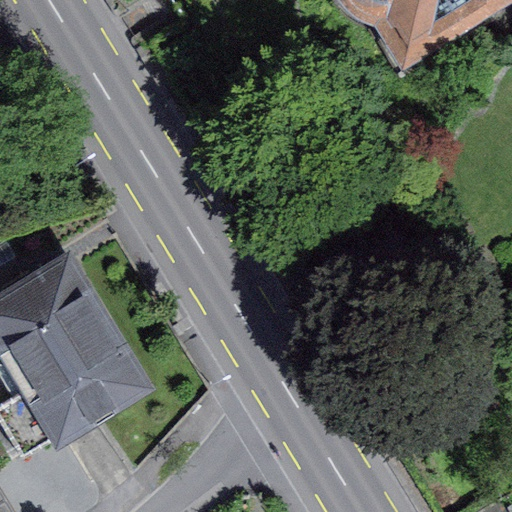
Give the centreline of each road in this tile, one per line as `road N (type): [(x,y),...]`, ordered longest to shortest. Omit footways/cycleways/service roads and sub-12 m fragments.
road 1 (secondary): [(300,414),(47,0)]
road 2 (residential): [(300,414),(169,511)]
